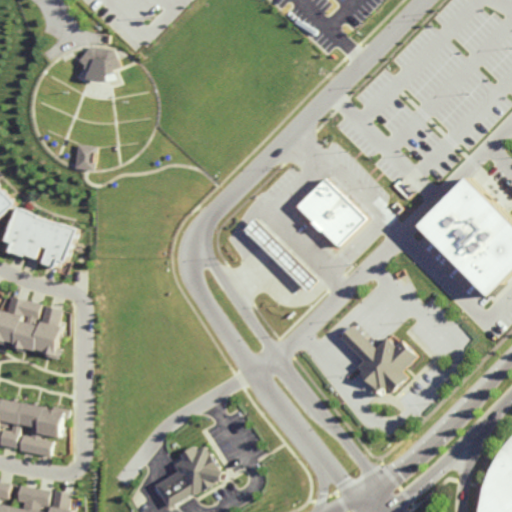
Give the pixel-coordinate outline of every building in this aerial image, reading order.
[(93,47),(115,50),(123,67),(115,70),(117,80),(110,82),(90,79),(84,75),(88,68),(82,60),(93,47)] [(77,169),(80,144),(100,147),(96,171),(77,169)] [(422,227),(494,296),(511,277),(511,219),(469,178),(422,227)] [(326,179),(366,218),(339,246),(298,207),(326,179)] [(0,220),(18,202),(0,182),(0,220)] [(22,209),(81,232),(68,264),(61,261),(59,268),(47,263),(53,249),(45,246),(40,258),(31,254),(30,257),(13,251),(16,243),(10,240),(22,209)] [(320,281),(258,218),(246,230),(309,292),(320,281)] [(47,304),(14,296),(11,312),(4,310),(0,329),(0,343),(9,345),(10,341),(18,343),(17,350),(28,353),(29,348),(47,353),(46,356),(60,360),(68,327),(62,326),(65,310),(46,306),(47,304)] [(338,340),(352,326),(377,349),(386,339),(395,348),(401,344),(416,359),(402,374),(408,380),(392,397),(379,396),(377,390),(357,370),(363,364),(338,340)] [(70,410),(0,398),(0,443),(2,444),(1,445),(20,448),(24,425),(36,427),(34,436),(26,435),(23,451),(54,457),(57,438),(65,440),(70,410)] [(511,511),(482,511),(482,509),(485,488),(491,470),(500,453),(510,440),(511,438),(511,511)] [(186,461),(183,456),(196,447),(199,452),(207,447),(222,472),(226,472),(226,483),(221,483),(197,499),(195,495),(181,473),(176,467),(186,461)] [(195,495),(174,509),(160,487),(181,473),(195,495)] [(78,511),(79,511),(72,509),(74,494),(58,491),(54,511),(51,510),(54,491),(23,486),(20,506),(2,503),(3,499),(11,500),(14,483),(0,480),(0,511),(78,511)]
